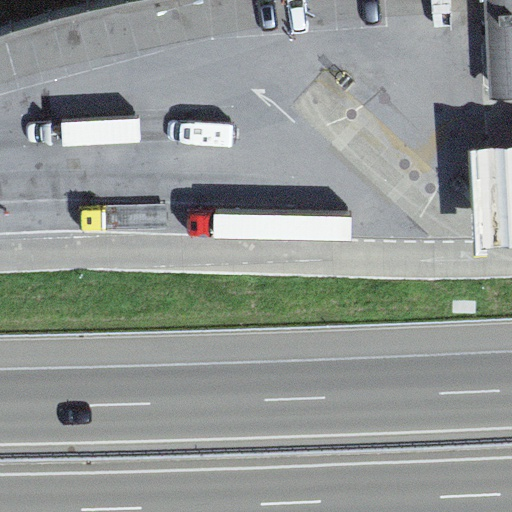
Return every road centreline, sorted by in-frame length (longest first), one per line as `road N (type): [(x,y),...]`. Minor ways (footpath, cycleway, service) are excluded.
road 1 (motorway): [(0,508),(511,491)]
road 2 (motorway): [(511,386),(0,403)]
